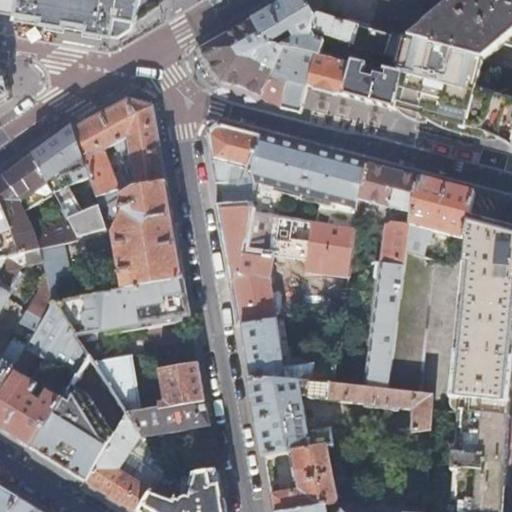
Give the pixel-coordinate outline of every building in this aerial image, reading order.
[(0,0),(0,13),(16,16),(18,0),(0,0)] [(18,0),(16,16),(93,29),(114,33),(123,27),(135,19),(138,0),(18,0)] [(267,13),(252,21),(267,48),(271,46),(284,49),(291,51),(312,55),(316,56),(320,42),(307,38),(308,34),(394,60),(400,39),(387,36),(387,37),(320,18),(316,20),(303,0),(289,0),(267,13)] [(511,0),(454,0),(407,40),(430,46),(430,48),(467,58),(482,62),(501,46),(511,48),(511,0)] [(267,48),(252,21),(226,37),(200,52),(222,86),(242,90),(261,101),(284,49),(271,46),(267,48)] [(348,64),(341,97),(366,104),(392,111),(400,116),(411,122),(424,126),(424,123),(443,133),(454,137),(461,140),(479,144),(486,145),(493,146),(494,146),(495,142),(510,153),(511,146),(511,71),(482,62),(467,58),(430,48),(430,46),(407,40),(400,39),(394,60),(389,74),(383,73),(384,67),(371,64),(370,70),(348,64)] [(291,51),(284,49),(261,101),(263,101),(270,104),(279,108),(290,111),(301,113),(306,87),(305,87),(312,55),(291,51)] [(341,97),(348,64),(325,59),(316,56),(312,55),(305,87),(306,87),(308,87),(314,93),(321,96),(324,97),(329,97),(337,96),(341,97)] [(0,103),(8,98),(6,85),(3,73),(0,72),(0,103)] [(84,124),(75,129),(91,182),(96,199),(117,191),(105,151),(118,144),(121,150),(127,149),(131,170),(123,172),(125,184),(133,183),(134,192),(166,186),(159,150),(152,109),(141,105),(128,101),(104,114),(84,124)] [(207,133),(216,184),(227,185),(232,168),(239,170),(235,186),(253,187),(251,172),(260,137),(238,131),(217,125),(212,129),(207,133)] [(52,141),(31,157),(50,188),(58,206),(64,219),(74,241),(106,233),(103,222),(102,219),(74,227),(71,219),(80,214),(66,183),(71,180),(73,188),(91,182),(75,129),(74,126),(52,141)] [(314,151),(260,137),(251,172),(253,187),(253,193),(251,209),(250,214),(277,218),(283,193),(320,202),(315,224),(354,230),(355,221),(358,201),(368,165),(343,159),(314,151)] [(18,254),(21,253),(38,249),(60,244),(74,241),(64,219),(31,228),(25,211),(43,201),(48,211),(58,206),(50,188),(31,157),(15,168),(12,170),(2,178),(3,180),(0,181),(0,204),(10,233),(18,254)] [(395,173),(368,165),(358,201),(377,206),(376,211),(381,213),(382,207),(412,215),(421,179),(395,173)] [(421,179),(412,215),(410,227),(408,240),(428,245),(432,232),(438,234),(437,238),(444,240),(445,236),(464,241),(450,400),(452,405),(454,410),(458,413),(508,418),(511,375),(511,229),(468,219),(475,194),(449,187),(421,179)] [(118,262),(122,291),(182,281),(178,256),(174,234),(174,233),(170,209),(166,186),(134,192),(120,200),(124,216),(113,238),(115,250),(92,254),(93,260),(86,262),(87,267),(118,262)] [(253,193),(218,191),(221,210),(251,209),(253,193)] [(0,257),(3,257),(0,243),(0,236),(10,233),(0,204),(0,257)] [(102,219),(103,222),(110,219),(107,207),(99,211),(102,219)] [(251,209),(221,210),(226,240),(232,276),(240,275),(250,214),(251,209)] [(240,275),(232,276),(237,303),(241,327),(275,320),(268,277),(270,266),(275,267),(276,260),(271,259),(278,218),(277,218),(250,214),(240,275)] [(388,222),(365,388),(388,391),(407,253),(408,240),(410,227),(388,222)] [(315,224),(311,224),(304,270),(348,277),(354,230),(315,224)] [(60,244),(38,249),(51,304),(72,301),(60,244)] [(0,263),(0,308),(8,295),(4,293),(23,259),(21,253),(18,254),(3,257),(0,263)] [(407,253),(388,391),(420,395),(432,269),(422,268),(423,257),(407,253)] [(422,268),(432,269),(433,260),(423,257),(422,268)] [(72,301),(51,304),(70,333),(188,313),(185,299),(182,281),(122,291),(72,301)] [(21,323),(34,332),(48,308),(36,300),(21,323)] [(10,370),(0,385),(0,429),(31,449),(73,380),(86,358),(70,333),(51,304),(48,308),(34,332),(25,345),(70,374),(55,398),(47,393),(42,400),(32,394),(36,387),(10,370)] [(275,320),(241,327),(246,352),(251,380),(333,384),(335,367),(335,366),(318,366),(283,369),(275,320)] [(0,385),(10,370),(25,345),(12,338),(0,357),(0,385)] [(129,357),(90,363),(126,416),(203,403),(198,373),(196,364),(156,370),(160,393),(136,398),(129,357)] [(356,370),(335,367),(333,384),(354,387),(356,370)] [(73,380),(31,449),(85,483),(113,437),(73,380)] [(333,384),(251,380),(258,424),(264,459),(290,454),(345,445),(343,429),(309,434),(304,403),(300,401),(302,397),(309,400),(364,405),(364,408),(399,412),(399,410),(412,411),(411,434),(432,431),(433,411),(434,397),(420,395),(388,391),(365,388),(354,387),(333,384)] [(203,403),(126,416),(141,437),(141,438),(208,427),(203,403)] [(501,511),(508,418),(458,413),(455,461),(452,461),(451,473),(454,473),(450,511),(501,511)] [(113,437),(85,483),(132,511),(140,511),(152,491),(153,490),(140,487),(120,473),(141,437),(126,416),(113,437)] [(357,443),(397,437),(396,429),(361,428),(355,434),(357,443)] [(297,495),(271,498),(273,511),(303,511),(325,508),(336,506),(332,481),(342,480),(341,472),(331,473),(330,466),(328,454),(346,451),(345,445),(290,454),(297,495)] [(202,475),(216,473),(214,462),(200,465),(202,475)] [(340,465),(330,466),(331,473),(341,472),(340,465)] [(152,491),(140,511),(222,511),(216,473),(202,475),(180,479),(175,493),(177,500),(172,501),(152,491)] [(0,511),(37,511),(19,501),(0,488),(0,511)]
